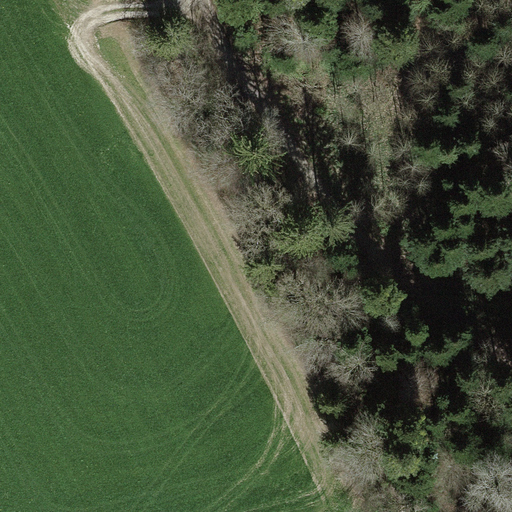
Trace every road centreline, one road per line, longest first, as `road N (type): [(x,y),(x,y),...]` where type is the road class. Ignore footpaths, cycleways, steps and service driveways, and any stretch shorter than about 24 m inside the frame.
road 1 (track): [(239,83),(244,177),(352,362),(404,511)]
road 2 (track): [(239,83),(289,128),(354,223),(511,362)]
